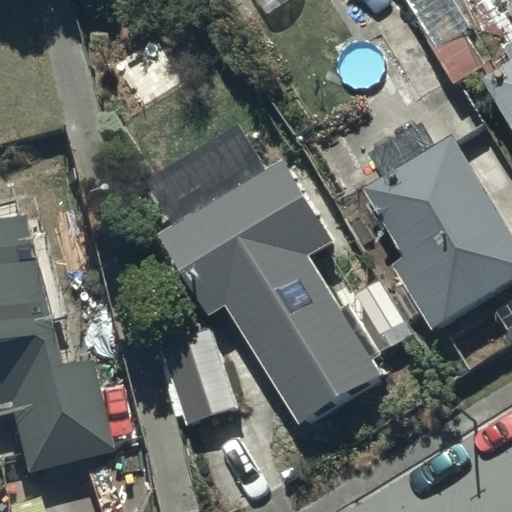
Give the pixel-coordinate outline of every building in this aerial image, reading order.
[(508,69),(481,85),(511,134),(511,45),(498,54),(508,69)] [(385,179),(360,194),(400,260),(392,265),(434,336),(511,288),(511,242),(453,144),(431,157),(413,127),(369,154),(385,179)] [(281,168),(158,247),(209,325),(226,314),(301,429),(378,379),(368,364),(377,359),(346,311),(337,316),(304,266),(333,248),(281,168)] [(51,376),(21,250),(15,224),(0,228),(0,426),(9,425),(24,488),(107,469),(83,368),(51,376)] [(210,331),(160,349),(188,430),(238,412),(210,331)]
